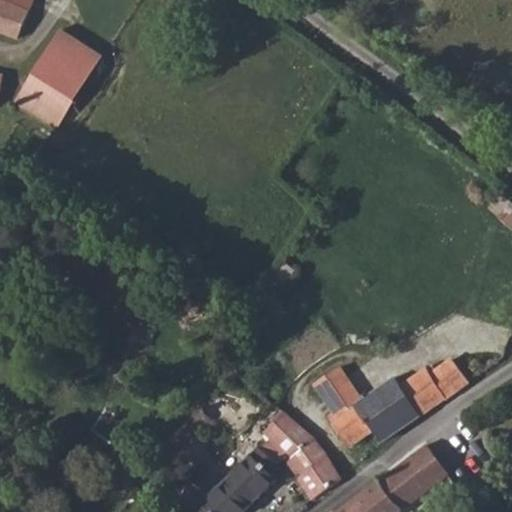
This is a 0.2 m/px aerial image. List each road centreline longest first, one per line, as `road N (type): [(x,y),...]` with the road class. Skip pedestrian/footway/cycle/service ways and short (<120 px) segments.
road 1 (unclassified): [(511,169),(292,0)]
road 2 (unclassified): [(511,372),(325,511)]
